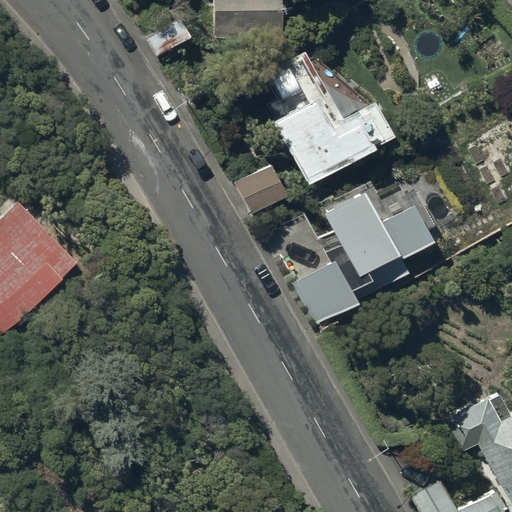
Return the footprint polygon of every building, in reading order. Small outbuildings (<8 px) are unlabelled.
[(279,42),(277,0),(211,0),(212,43),(279,42)] [(177,13),(144,36),(157,55),(190,32),(177,13)] [(307,182),(391,133),(371,97),(339,115),(301,48),(260,72),(275,97),(266,101),(275,116),(271,119),(307,182)] [(285,191),(267,161),(233,181),(250,212),(285,191)] [(314,324),(356,300),(355,298),(407,269),(399,254),(431,236),(411,200),(378,218),(361,186),(320,209),(339,243),(324,251),(330,261),(291,282),(314,324)] [(17,200),(0,216),(0,334),(76,260),(17,200)] [(511,409),(508,412),(497,392),(487,398),(485,394),(442,418),(460,449),(476,440),(511,504),(511,409)] [(498,511),(496,508),(503,504),(494,489),(488,493),(486,490),(457,508),(438,477),(408,495),(418,511),(498,511)]
